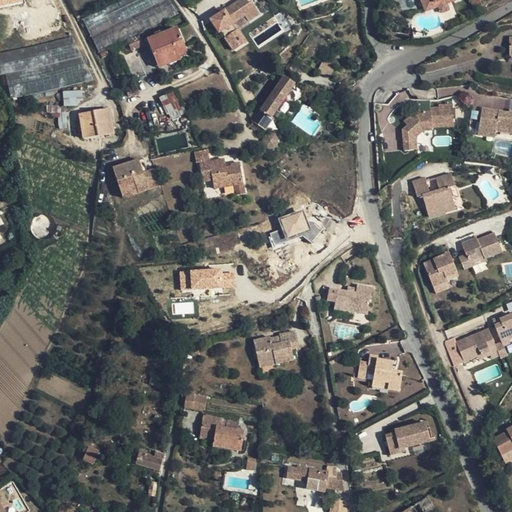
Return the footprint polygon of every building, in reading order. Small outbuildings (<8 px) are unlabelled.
[(168,0),(122,0),(83,20),(99,52),(120,42),(134,36),(178,14),(168,0)] [(248,0),(241,0),(212,19),(221,31),(222,30),(236,50),(247,42),(234,22),(246,14),(249,19),(260,13),(252,1),(250,2),(248,0)] [(445,0),(437,0),(424,5),(426,10),(439,4),(442,12),(449,9),(446,2),(445,0)] [(149,46),(156,64),(179,55),(187,52),(177,28),(147,40),(149,46)] [(135,39),(134,36),(120,42),(121,46),(135,39)] [(0,74),(4,74),(82,57),(72,37),(0,52),(0,74)] [(158,69),(156,64),(149,46),(136,51),(146,76),(159,71),(158,69)] [(132,81),(146,76),(136,51),(122,57),(132,81)] [(180,60),(179,55),(156,64),(158,69),(180,60)] [(10,98),(92,80),(93,80),(91,76),(82,57),(4,74),(10,98)] [(324,62),(316,73),(327,81),(334,70),(324,62)] [(284,77),(261,111),(269,117),(271,118),(294,84),(284,77)] [(136,85),(125,87),(128,96),(138,94),(136,85)] [(81,90),(62,92),(64,107),(82,106),(81,90)] [(176,92),(161,98),(167,113),(182,106),(176,92)] [(404,128),(405,140),(416,140),(417,136),(423,130),(432,130),(433,125),(454,125),(454,104),(440,104),(440,106),(431,107),(431,109),(416,109),(410,115),(413,119),(404,128)] [(511,113),(483,108),(478,133),(496,136),(497,129),(511,132),(511,113)] [(99,111),(105,135),(113,133),(108,110),(99,111)] [(105,135),(99,111),(79,115),(83,139),(105,135)] [(263,125),(269,117),(261,111),(258,113),(252,121),(259,126),(261,124),(263,125)] [(416,140),(405,140),(405,149),(417,149),(416,140)] [(225,168),(225,165),(224,159),(210,161),(208,151),(194,153),(196,163),(199,163),(202,182),(212,181),(214,189),(234,186),(243,184),(239,163),(230,164),(230,167),(225,168)] [(161,186),(155,169),(146,171),(142,173),(140,166),(138,161),(112,169),(122,199),(161,186)] [(409,185),(416,201),(422,198),(430,218),(446,211),(445,206),(454,202),(449,191),(448,187),(453,185),(449,174),(433,180),(437,191),(429,195),(424,184),(422,179),(409,185)] [(433,180),(424,184),(429,195),(437,191),(433,180)] [(236,196),(244,194),(243,184),(234,186),(236,196)] [(120,210),(138,260),(183,253),(163,196),(120,210)] [(445,206),(446,211),(456,207),(454,202),(445,206)] [(306,236),(307,239),(320,235),(315,220),(307,222),(303,210),(278,218),(281,229),(268,233),(272,246),(306,236)] [(482,255),(485,260),(502,253),(494,234),(477,241),(476,239),(455,247),(465,271),(472,267),(470,260),(482,255)] [(433,285),(446,279),(445,275),(456,270),(448,251),(423,262),(433,285)] [(485,262),(485,260),(482,255),(470,260),(472,267),(485,262)] [(179,271),(180,290),(234,286),(233,272),(221,273),(221,267),(179,271)] [(458,275),(456,270),(445,275),(446,279),(458,275)] [(448,285),(446,279),(433,285),(435,291),(448,285)] [(354,293),(346,292),(337,290),(327,289),(325,300),(335,302),(334,309),(366,314),(370,288),(356,285),(355,289),(354,293)] [(491,321),(494,327),(500,325),(499,321),(506,318),(504,315),(491,321)] [(507,339),(508,340),(511,338),(511,316),(511,317),(511,316),(506,318),(499,321),(500,325),(494,327),(500,341),(507,339)] [(453,339),(443,343),(453,367),(475,358),(488,353),(487,349),(494,347),(487,330),(455,343),(453,339)] [(270,338),(253,341),(258,363),(274,360),(276,364),(294,360),(292,350),(298,348),(295,332),(279,335),(279,337),(280,344),(272,345),(270,339),(270,338)] [(279,337),(270,339),(272,345),(280,344),(279,337)] [(509,344),(508,340),(507,339),(500,341),(501,344),(502,347),(503,347),(509,344)] [(501,344),(494,347),(498,357),(499,359),(507,356),(503,347),(502,347),(501,344)] [(488,353),(489,356),(491,360),(498,357),(494,347),(487,349),(488,353)] [(365,362),(370,374),(374,375),(373,380),(388,382),(388,388),(399,390),(401,374),(391,373),(391,369),(392,362),(377,359),(377,356),(369,354),(368,362),(365,362)] [(370,374),(365,362),(360,361),(358,377),(366,379),(367,374),(370,374)] [(373,380),(376,386),(388,388),(388,382),(373,380)] [(207,397),(185,393),(182,407),(204,411),(207,397)] [(216,427),(214,441),(213,447),(240,451),(241,451),(244,432),(238,430),(239,421),(227,419),(227,420),(227,423),(222,422),(223,419),(222,419),(203,416),(202,425),(216,427)] [(397,429),(405,446),(429,438),(424,420),(397,429)] [(511,424),(507,427),(509,429),(495,436),(503,453),(511,449),(511,451),(511,424)] [(200,439),(214,441),(216,427),(202,425),(200,439)] [(118,434),(119,431),(107,426),(105,430),(118,434)] [(405,446),(397,429),(394,430),(394,433),(386,436),(392,455),(402,452),(400,447),(405,446)] [(98,452),(88,448),(83,460),(93,464),(98,452)] [(507,461),(511,458),(511,451),(511,449),(503,453),(507,461)] [(162,460),(154,458),(146,456),(138,453),(138,455),(127,452),(124,462),(136,465),(159,471),(162,460)] [(245,470),(255,471),(255,469),(250,468),(251,461),(247,461),(245,470)] [(344,491),(341,473),(328,473),(309,470),(309,469),(297,467),(296,469),(288,468),(286,478),(307,482),(308,479),(325,482),(325,488),(344,491)] [(428,511),(434,509),(428,498),(418,503),(423,511),(428,511)] [(331,500),(331,511),(346,511),(346,500),(331,500)] [(423,511),(418,503),(403,511),(423,511)]
